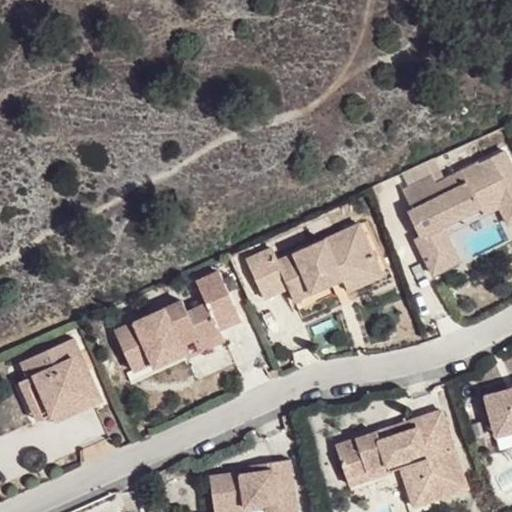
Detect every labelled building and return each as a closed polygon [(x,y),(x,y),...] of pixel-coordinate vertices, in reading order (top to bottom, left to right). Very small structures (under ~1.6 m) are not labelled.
[(435,178),(431,172),(401,186),(409,205),(403,207),(410,224),(423,219),(425,227),(414,232),(412,233),(421,254),(448,242),(440,221),(478,204),(496,196),(499,204),(507,220),(511,218),(511,168),(502,147),(435,178)] [(482,211),(499,204),(496,196),(478,204),(482,211)] [(423,219),(410,224),(414,232),(425,227),(423,219)] [(356,220),(336,229),(341,239),(362,229),(356,220)] [(267,245),(245,255),(263,293),(285,283),(288,288),(307,278),(312,288),(340,274),(375,257),(362,229),(341,239),(336,229),(274,257),(267,245)] [(455,257),(448,242),(421,254),(427,269),(455,257)] [(381,269),(375,257),(340,274),(346,286),(381,269)] [(146,352),(177,340),(189,334),(191,340),(213,331),(210,325),(234,313),(213,268),(191,279),(201,301),(181,309),(176,298),(154,308),(161,326),(139,335),(132,318),(111,328),(128,367),(149,358),(146,352)] [(292,297),(312,288),(307,278),(288,288),(292,297)] [(154,308),(132,318),(139,335),(161,326),(154,308)] [(189,334),(177,340),(181,349),(184,355),(217,340),(213,331),(191,340),(189,334)] [(72,410),(89,402),(69,358),(78,354),(71,337),(17,361),(25,378),(31,375),(48,412),(69,403),(72,410)] [(181,349),(177,340),(146,352),(149,358),(151,363),(181,349)] [(69,358),(89,402),(98,398),(78,354),(69,358)] [(31,375),(25,378),(16,382),(31,419),(52,419),(72,410),(69,403),(48,412),(31,375)] [(511,427),(511,385),(482,394),(494,433),(511,427)] [(414,476),(421,500),(463,485),(437,408),(410,418),(412,426),(389,434),(375,439),(372,430),(333,442),(345,482),(395,467),(414,459),(420,474),(414,476)] [(375,439),(389,434),(387,424),(372,430),(375,439)] [(205,475),(209,508),(259,501),(261,508),(261,511),(294,511),(286,457),(261,460),(262,469),(236,472),(235,469),(220,471),(219,473),(205,475)] [(407,504),(421,500),(414,476),(420,474),(414,459),(395,467),(407,504)] [(262,469),(261,460),(235,464),(235,469),(236,472),(262,469)] [(259,501),(209,508),(209,511),(226,511),(261,508),(259,501)]
